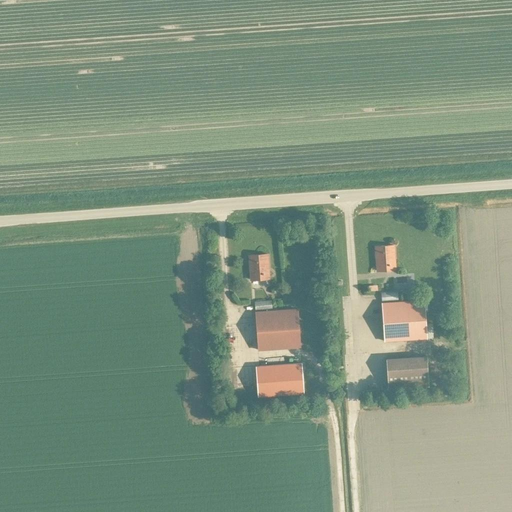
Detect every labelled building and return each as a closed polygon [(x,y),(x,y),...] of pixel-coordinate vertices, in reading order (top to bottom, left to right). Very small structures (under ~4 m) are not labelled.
[(376,272),(394,271),(393,246),(374,247),(376,272)] [(250,281),(268,279),(267,255),(248,256),(250,281)] [(381,302),(397,301),(396,293),(380,294),(381,302)] [(384,342),(425,339),(423,301),(381,304),(384,342)] [(255,311),(271,310),(270,302),(254,303),(255,311)] [(258,351),(299,348),(296,310),(255,313),(258,351)] [(378,358),(416,357),(416,350),(378,351),(378,358)] [(417,357),(378,359),(378,374),(404,373),(404,382),(418,381),(417,357)] [(257,397),(302,394),(300,364),(255,367),(257,397)]
